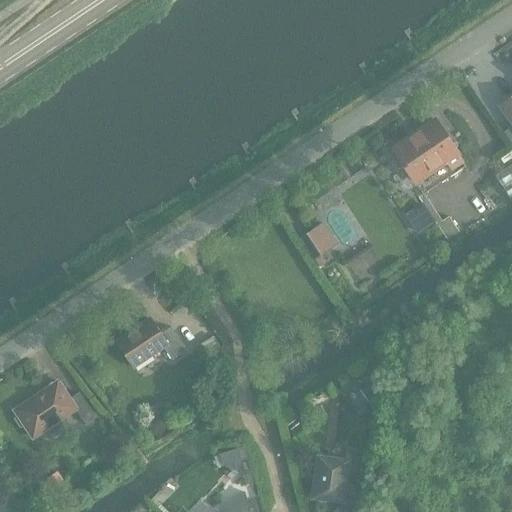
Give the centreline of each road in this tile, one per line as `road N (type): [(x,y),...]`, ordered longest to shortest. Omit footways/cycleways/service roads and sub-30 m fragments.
road 1 (residential): [(0,356),(511,9)]
road 2 (secondary): [(0,68),(101,0)]
